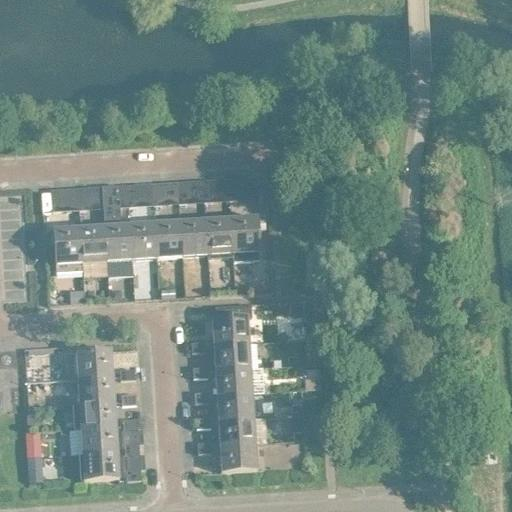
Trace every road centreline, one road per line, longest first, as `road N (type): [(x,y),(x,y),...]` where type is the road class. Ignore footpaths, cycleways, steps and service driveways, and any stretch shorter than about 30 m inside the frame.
road 1 (residential): [(175,511),(162,314),(0,324)]
road 2 (residential): [(253,155),(0,172)]
